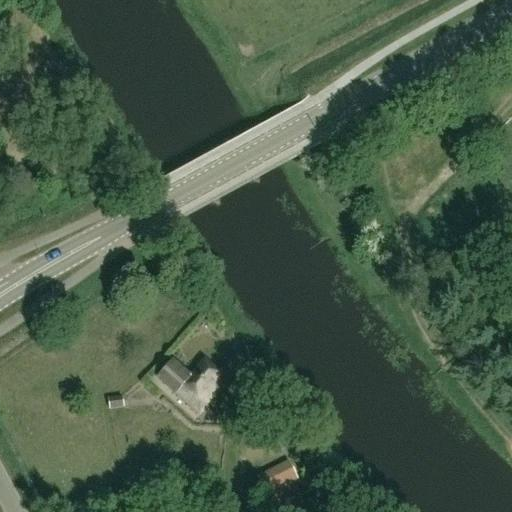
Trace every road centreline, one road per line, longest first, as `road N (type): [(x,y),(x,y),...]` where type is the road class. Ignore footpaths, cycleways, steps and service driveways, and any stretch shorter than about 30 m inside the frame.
road 1 (tertiary): [(0,294),(511,12)]
road 2 (track): [(511,84),(410,222),(413,295)]
road 3 (track): [(416,305),(511,429)]
